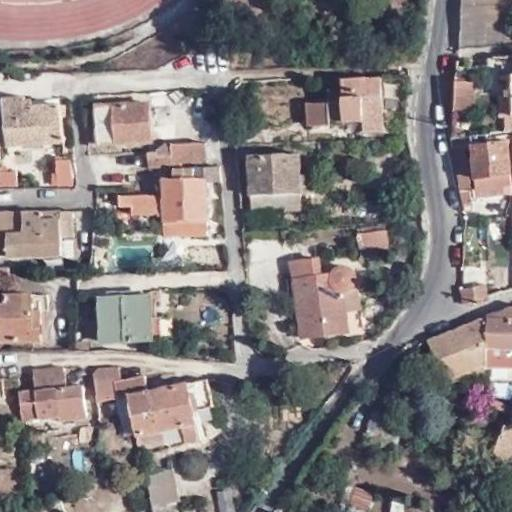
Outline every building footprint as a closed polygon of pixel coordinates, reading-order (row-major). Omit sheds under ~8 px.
[(460,0),(460,6),(459,49),(501,49),(504,7),(494,6),(494,0),(460,0)] [(511,69),(509,69),(509,89),(502,89),(503,113),(511,113),(511,69)] [(404,110),(406,71),(379,72),(379,76),(338,78),(339,89),(325,90),(325,102),(303,103),(304,126),(341,124),(340,113),(360,112),(381,111),(404,110)] [(473,80),(452,80),(451,106),(472,107),(473,80)] [(216,130),(213,92),(175,94),(177,132),(216,130)] [(25,96),(5,97),(10,144),(34,142),(33,136),(63,134),(61,103),(26,107),(25,96)] [(150,102),(96,107),(99,144),(153,138),(150,102)] [(382,129),(381,111),(360,112),(361,131),(382,129)] [(489,141),(489,132),(465,134),(450,135),(450,145),(459,182),(470,181),(464,147),(472,146),(472,143),(489,141)] [(509,139),(489,141),(472,143),(472,146),(475,177),(511,175),(509,139)] [(160,164),(173,164),(173,142),(171,141),(169,141),(167,140),(165,141),(163,142),(162,144),(161,145),(161,147),(160,149),(160,164)] [(173,142),(173,164),(184,164),(183,161),(208,160),(208,141),(173,142)] [(160,149),(151,149),(151,165),(160,164),(160,149)] [(251,193),(302,191),(315,190),(314,173),(300,172),(300,151),(250,153),(251,193)] [(74,182),(71,158),(57,159),(60,184),(74,182)] [(222,179),(221,163),(206,164),(205,175),(195,175),(194,167),(176,168),(177,176),(166,176),(166,195),(121,196),(121,206),(133,205),(133,211),(167,211),(168,217),(209,216),(209,179),(222,179)] [(19,169),(2,169),(3,185),(20,185),(19,169)] [(511,175),(475,177),(475,188),(476,190),(505,188),(505,181),(511,180),(511,175)] [(459,182),(463,204),(473,203),(471,188),(470,181),(459,182)] [(302,205),(302,191),(251,193),(252,207),(302,205)] [(7,210),(0,210),(0,253),(61,253),(61,235),(61,210),(23,210),(23,217),(7,217),(7,210)] [(73,210),(61,210),(61,235),(73,235),(73,210)] [(209,216),(168,217),(168,232),(209,231),(209,216)] [(389,230),(360,233),(362,249),(391,245),(389,230)] [(351,330),(349,311),(347,291),(348,291),(349,291),(352,291),(355,288),(356,287),(357,286),(358,284),(359,282),(360,280),(360,279),(361,276),(360,274),(359,271),(357,268),(356,267),(355,266),(354,265),(351,264),(350,263),(347,263),(345,263),(343,263),(341,263),(339,264),(337,265),(336,267),(334,268),(333,270),(332,271),(332,273),(323,274),(321,257),(295,259),(304,336),(351,330)] [(486,282),(462,287),(465,303),(471,301),(490,297),(486,282)] [(349,291),(348,291),(347,291),(349,311),(364,309),(362,291),(361,290),(349,291)] [(149,291),(98,292),(98,333),(149,333),(149,291)] [(7,302),(0,301),(0,338),(42,338),(42,309),(34,310),(34,292),(7,292),(7,302)] [(490,344),(490,349),(511,348),(511,307),(490,314),(490,344)] [(430,338),(448,382),(491,369),(490,349),(490,344),(490,314),(453,329),(430,338)] [(120,365),(94,362),(98,395),(115,393),(127,391),(133,429),(142,429),(154,427),(148,387),(146,373),(122,377),(120,365)] [(62,419),(87,416),(87,415),(82,383),(69,385),(66,366),(33,370),(36,391),(19,393),(22,422),(61,415),(62,419)] [(490,370),(491,369),(448,382),(451,391),(491,378),(490,370)] [(208,378),(148,387),(154,427),(160,426),(180,423),(183,440),(196,437),(195,426),(193,414),(209,412),(213,411),(208,378)] [(121,430),(133,429),(127,391),(115,393),(121,430)] [(211,424),(209,412),(193,414),(195,426),(211,424)] [(511,425),(506,424),(495,451),(511,458),(511,466),(510,472),(511,473),(511,425)] [(160,426),(154,427),(142,429),(144,444),(162,441),(160,426)] [(144,444),(142,429),(133,429),(135,443),(136,445),(144,444)] [(490,465),(510,472),(511,466),(511,458),(495,451),(490,465)] [(173,466),(144,471),(152,511),(168,511),(167,503),(180,500),(173,466)] [(367,511),(373,495),(352,487),(346,503),(367,511)] [(236,511),(235,489),(216,491),(217,511),(236,511)]
